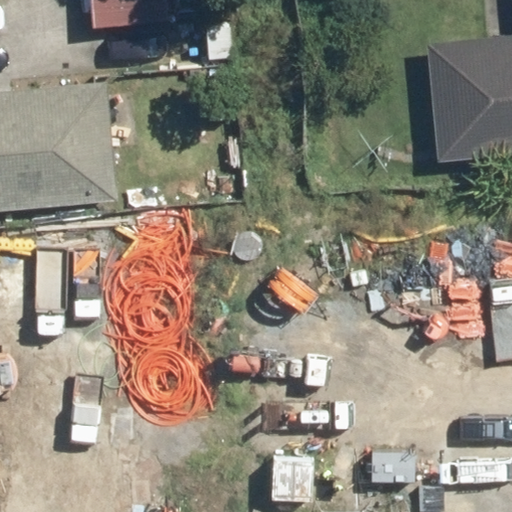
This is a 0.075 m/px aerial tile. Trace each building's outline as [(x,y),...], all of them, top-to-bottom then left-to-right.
[(89,0),(91,25),(173,19),(172,0),(89,0)] [(511,32),(423,40),(433,155),(511,148),(511,32)] [(0,206),(115,196),(105,77),(0,86),(0,206)] [(74,396),(70,443),(138,449),(141,402),(74,396)] [(314,461),(265,457),(261,503),(310,506),(314,461)] [(172,511),(174,487),(136,485),(134,511),(172,511)]
